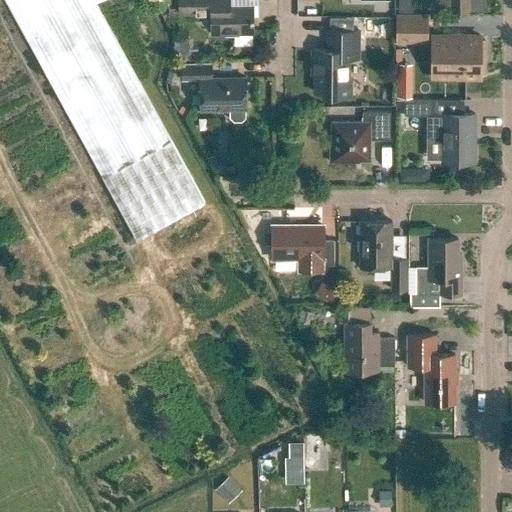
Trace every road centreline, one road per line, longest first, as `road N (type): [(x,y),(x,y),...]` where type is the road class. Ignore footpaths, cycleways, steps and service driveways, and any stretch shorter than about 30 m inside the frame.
road 1 (residential): [(509,193),(510,223),(491,246),(491,511)]
road 2 (residential): [(303,194),(509,193)]
road 3 (residential): [(508,0),(509,193)]
